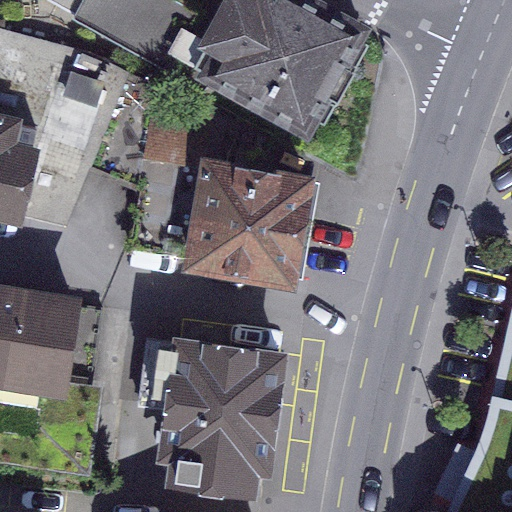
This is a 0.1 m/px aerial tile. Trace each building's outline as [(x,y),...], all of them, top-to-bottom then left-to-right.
[(53,0),(74,12),(81,0),(53,0)] [(270,0),(269,0),(234,0),(220,25),(176,0),(81,0),(74,12),(307,136),(365,35),(302,0),(270,0)] [(0,98),(0,213),(12,217),(14,206),(46,213),(63,137),(38,132),(43,108),(0,98)] [(309,187),(208,168),(191,263),(292,281),(309,187)] [(104,309),(0,296),(0,449),(84,460),(104,309)] [(511,501),(511,308),(495,386),(489,408),(475,447),(447,506),(510,510),(511,501)] [(309,342),(195,327),(176,470),(290,485),(309,342)]
